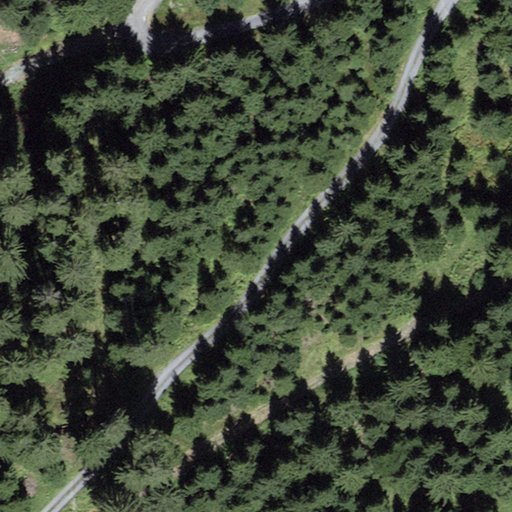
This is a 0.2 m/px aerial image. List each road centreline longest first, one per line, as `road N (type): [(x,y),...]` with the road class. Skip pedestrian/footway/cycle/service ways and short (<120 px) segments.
road 1 (track): [(451,0),(390,136),(153,416),(52,511)]
road 2 (track): [(511,284),(310,389),(114,511)]
road 3 (track): [(154,0),(99,35),(113,59),(212,43),(324,0)]
